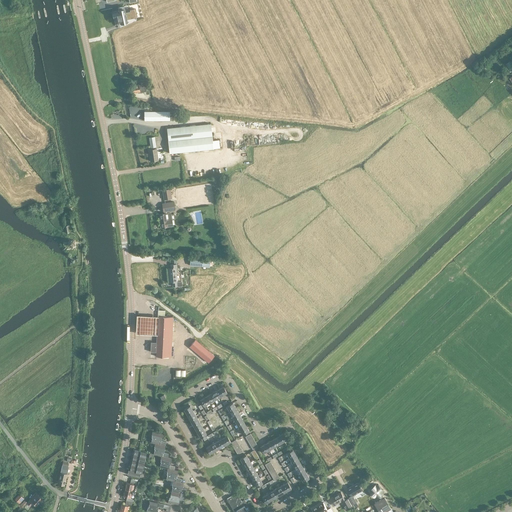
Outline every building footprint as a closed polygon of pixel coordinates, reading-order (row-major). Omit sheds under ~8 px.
[(118,7),(118,10),(113,11),(111,12),(112,15),(113,15),(114,17),(136,13),(135,8),(130,10),(130,9),(130,10),(130,11),(125,12),(124,6),(118,7)] [(140,92),(143,92),(147,91),(145,84),(143,84),(142,85),(142,84),(139,85),(139,84),(132,86),(133,93),(140,91),(140,92)] [(116,113),(111,114),(112,119),(122,117),(121,110),(116,110),(116,113)] [(145,120),(170,120),(170,111),(145,111),(145,120)] [(167,128),(169,153),(213,149),(211,123),(167,128)] [(150,161),(158,160),(156,149),(148,150),(150,161)] [(175,209),(174,201),(162,203),(163,211),(175,209)] [(161,228),(168,226),(172,226),(171,215),(170,214),(169,212),(159,214),(161,228)] [(190,258),(189,265),(209,267),(210,259),(205,259),(201,258),(190,258)] [(176,264),(171,264),(170,264),(170,268),(168,268),(169,282),(172,282),(173,286),(182,285),(180,267),(177,267),(176,264)] [(173,316),(164,316),(165,310),(159,310),(158,316),(157,342),(151,342),(150,352),(156,352),(156,356),(171,356),(173,316)] [(146,316),(136,316),(135,334),(145,335),(156,335),(157,317),(146,316)] [(195,339),(189,346),(208,363),(215,355),(213,354),(204,347),(199,343),(195,339)] [(204,347),(213,354),(213,353),(219,357),(220,355),(222,356),(224,352),(212,343),(209,347),(206,344),(204,347)] [(223,386),(217,390),(221,396),(227,392),(223,386)] [(221,396),(217,390),(211,393),(215,399),(221,396)] [(215,399),(211,393),(206,396),(209,402),(215,399)] [(209,402),(206,396),(200,400),(203,406),(209,402)] [(232,402),(226,406),(229,412),(236,408),(232,402)] [(183,409),(187,415),(195,410),(193,411),(190,405),(183,409)] [(236,408),(229,412),(232,417),(230,418),(231,418),(239,414),(236,408)] [(195,410),(187,415),(190,420),(196,417),(194,413),(196,412),(195,410)] [(239,414),(231,418),(232,420),(233,419),(235,422),(233,423),(234,424),(242,420),(239,414)] [(196,417),(190,420),(193,426),(200,422),(196,417)] [(242,420),(234,424),(235,425),(236,424),(238,427),(236,428),(237,430),(245,425),(242,420)] [(200,422),(193,426),(196,432),(203,428),(200,422)] [(245,425),(237,430),(238,430),(239,429),(242,435),(249,431),(245,425)] [(203,428),(196,432),(200,437),(206,434),(203,428)] [(151,442),(155,443),(164,445),(165,445),(166,442),(160,440),(162,433),(152,431),(151,436),(152,436),(151,442)] [(283,433),(277,436),(281,443),(287,439),(283,433)] [(227,435),(221,438),(225,445),(230,442),(227,435)] [(277,436),(271,440),(275,446),(281,443),(277,436)] [(221,438),(216,441),(220,448),(225,445),(221,438)] [(271,440),(266,443),(269,449),(275,446),(271,440)] [(216,441),(211,444),(215,451),(220,448),(216,441)] [(164,445),(155,443),(154,448),(153,453),(161,455),(167,457),(168,453),(163,452),(164,445)] [(266,443),(260,446),(263,453),(269,449),(266,443)] [(211,444),(206,447),(209,454),(215,451),(211,444)] [(146,452),(139,450),(135,449),(133,454),(145,457),(146,452)] [(292,449),(286,453),(289,459),(296,455),(292,449)] [(145,457),(133,454),(132,460),(144,462),(145,457)] [(171,458),(167,457),(161,455),(160,461),(161,461),(159,466),(167,468),(174,470),(174,469),(175,466),(169,465),(171,458)] [(246,455),(240,458),(243,464),(249,461),(246,455)] [(296,455),(289,459),(293,464),(299,461),(296,455)] [(144,462),(132,460),(131,465),(143,468),(144,462)] [(249,461),(243,464),(246,470),(252,466),(249,461)] [(299,461),(293,464),(296,470),(302,466),(299,461)] [(62,465),(60,472),(58,484),(64,485),(66,477),(67,477),(68,474),(67,473),(68,468),(67,468),(68,463),(63,462),(62,465)] [(141,473),(143,468),(131,465),(130,470),(128,469),(128,471),(127,473),(127,474),(139,477),(140,476),(140,474),(140,473),(141,473)] [(252,466),(246,470),(249,475),(256,472),(252,466)] [(302,466),(296,470),(299,476),(306,472),(302,466)] [(167,468),(166,473),(167,473),(166,479),(171,480),(173,480),(180,482),(181,478),(176,477),(177,470),(174,469),(174,470),(167,468)] [(256,472),(249,475),(253,481),(259,477),(256,472)] [(306,472),(299,476),(303,482),(309,478),(306,472)] [(259,477),(253,481),(256,487),(262,483),(259,477)] [(365,480),(363,481),(367,489),(369,488),(370,490),(371,489),(372,491),(374,490),(375,489),(374,487),(376,486),(375,485),(376,484),(371,477),(368,478),(367,477),(364,479),(365,480)] [(126,482),(124,489),(131,491),(133,484),(133,483),(136,483),(136,480),(131,479),(130,483),(126,482)] [(173,480),(171,480),(170,485),(171,486),(172,486),(171,491),(185,494),(187,488),(181,487),(182,482),(180,482),(173,480)] [(287,482),(282,485),(281,484),(280,484),(284,492),(291,488),(287,482)] [(353,504),(357,502),(353,495),(363,490),(359,482),(347,488),(351,496),(349,497),(353,504)] [(280,486),(277,488),(276,486),(274,487),(275,489),(278,496),(284,492),(280,484),(279,485),(280,486)] [(131,491),(124,489),(123,495),(127,496),(126,500),(131,502),(132,499),(129,498),(130,497),(131,491)] [(275,489),(268,493),(272,499),(278,496),(275,489)] [(185,494),(171,491),(170,496),(169,496),(168,501),(178,504),(179,499),(184,500),(185,494)] [(340,492),(330,498),(334,505),(341,501),(346,510),(353,507),(348,498),(345,500),(340,492)] [(268,493),(262,497),(265,503),(272,499),(268,493)] [(24,498),(19,494),(15,499),(19,503),(24,498)] [(33,498),(31,501),(30,500),(28,503),(31,506),(33,503),(36,505),(38,503),(42,506),(46,501),(43,498),(42,499),(42,498),(42,497),(41,496),(40,496),(37,494),(36,495),(34,494),(32,497),(33,498)] [(234,496),(234,497),(232,498),(231,496),(226,499),(234,511),(237,510),(237,511),(247,511),(244,505),(247,504),(244,500),(241,502),(237,494),(234,496)] [(393,511),(385,497),(374,503),(379,511),(393,511)] [(25,500),(21,505),(19,504),(18,506),(20,507),(22,508),(23,507),(27,502),(25,500)] [(121,504),(119,510),(126,511),(128,505),(128,504),(131,505),(131,502),(126,500),(125,504),(121,504)] [(164,504),(150,501),(148,506),(147,505),(146,511),(149,511),(156,511),(158,507),(163,508),(164,504)] [(333,511),(331,509),(328,510),(326,507),(323,502),(312,508),(314,511),(323,511),(324,511),(333,511)]
